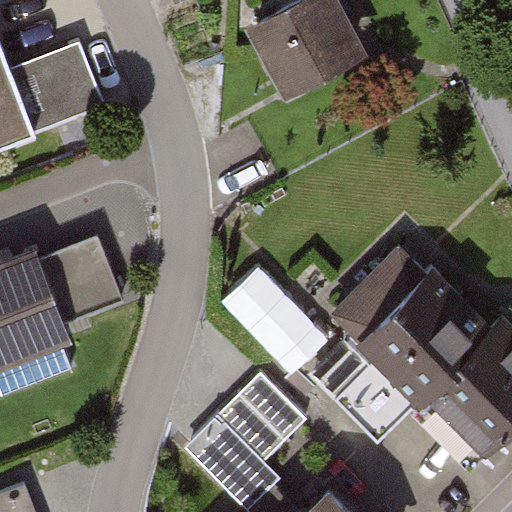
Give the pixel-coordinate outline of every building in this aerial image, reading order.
[(330,0),(262,0),(235,13),(273,92),(356,52),(330,0)] [(0,136),(98,100),(73,33),(0,60),(0,136)] [(511,326),(403,217),(313,307),(458,452),(511,398),(511,326)] [(21,237),(0,245),(0,354),(16,348),(27,374),(74,355),(62,328),(125,302),(94,226),(28,253),(21,237)] [(193,443),(247,497),(325,419),(271,366),(193,443)] [(348,511),(312,475),(291,495),(281,485),(253,511),(249,511),(240,502),(229,511),(348,511)] [(0,511),(37,511),(24,478),(0,487),(0,511)]
